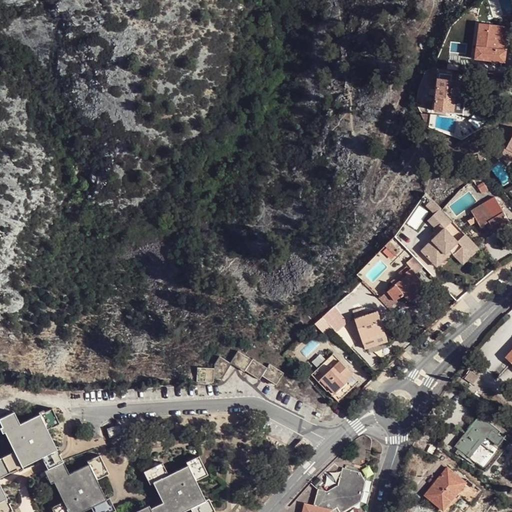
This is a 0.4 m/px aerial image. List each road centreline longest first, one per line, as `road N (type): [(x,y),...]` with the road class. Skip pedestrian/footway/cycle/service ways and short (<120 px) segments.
road 1 (residential): [(331,444),(248,403),(71,413)]
road 2 (residential): [(511,287),(398,383)]
road 3 (residential): [(418,399),(511,296)]
